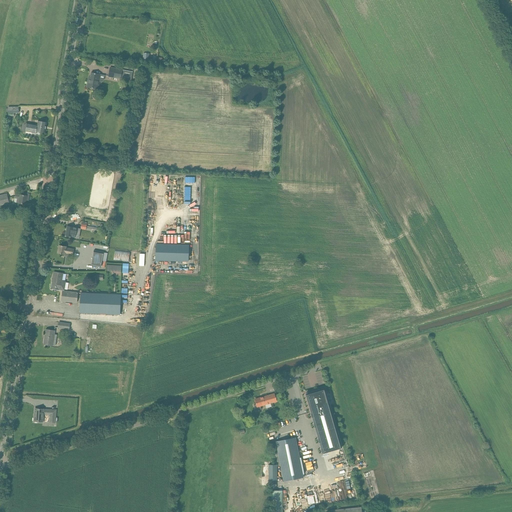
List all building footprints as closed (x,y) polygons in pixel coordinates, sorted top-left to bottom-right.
[(120,80),(122,70),(110,68),(108,77),(120,80)] [(98,89),(100,74),(91,73),(90,80),(91,81),(89,88),(98,89)] [(22,122),(22,127),(26,127),(25,132),(31,132),(36,133),(36,132),(44,133),(46,122),(41,121),(38,121),(37,125),(35,125),(27,123),(22,122)] [(14,198),(17,199),(16,203),(20,204),(25,205),(26,200),(28,201),(29,194),(24,193),(23,195),(20,194),(20,195),(15,194),(14,198)] [(0,205),(9,203),(7,194),(0,195),(0,205)] [(98,231),(99,228),(86,226),(87,223),(82,222),(81,228),(86,229),(98,231)] [(67,226),(66,236),(70,236),(71,236),(75,237),(76,233),(77,228),(72,227),(67,226)] [(188,262),(189,245),(156,244),(155,261),(188,262)] [(66,247),(59,245),(57,253),(65,254),(65,253),(73,255),(74,249),(66,248),(66,247)] [(94,250),(91,265),(101,267),(102,261),(103,253),(103,252),(94,250)] [(128,261),(130,252),(115,250),(113,260),(128,261)] [(63,273),(54,272),(52,280),(53,280),(52,288),(59,290),(64,290),(66,281),(62,281),(63,273)] [(77,303),(78,293),(62,291),(61,301),(77,303)] [(121,295),(81,293),(80,313),(120,315),(121,295)] [(43,344),(48,345),(52,346),(52,345),(55,346),(56,338),(53,338),(54,335),(54,334),(54,331),(50,330),(46,329),(44,338),(45,338),(44,344),(43,344)] [(319,390),(313,392),(312,392),(305,394),(309,407),(309,406),(311,412),(322,453),(342,448),(324,388),(319,390)] [(254,405),(255,411),(262,409),(261,406),(276,401),(274,394),(255,399),(256,404),(254,405)] [(55,423),(56,410),(35,409),(35,417),(34,417),(34,421),(43,422),(43,415),(50,415),(49,422),(55,423)] [(304,477),(295,438),(276,442),(284,481),(304,477)] [(277,480),(277,465),(269,465),(269,480),(277,480)] [(271,511),(282,511),(282,490),(272,490),(271,511)]
